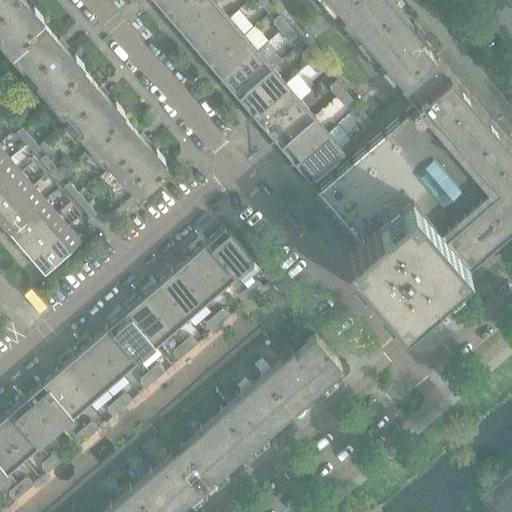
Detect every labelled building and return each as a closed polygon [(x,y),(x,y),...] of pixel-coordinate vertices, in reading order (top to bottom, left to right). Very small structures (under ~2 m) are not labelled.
[(0,0),(0,13),(15,0),(0,0)] [(62,43),(41,19),(40,18),(42,16),(33,5),(31,7),(24,0),(15,0),(0,13),(0,38),(20,62),(23,60),(31,69),(62,43)] [(155,0),(167,12),(181,0),(155,0)] [(181,29),(214,0),(181,0),(167,12),(181,29)] [(195,45),(229,16),(215,0),(214,0),(181,29),(195,45)] [(408,25),(386,0),(334,0),(344,12),(372,44),(378,51),(404,82),(434,56),(417,36),(421,32),(422,31),(413,21),(408,25)] [(288,23),(279,13),(273,18),(274,22),(280,30),(288,23)] [(209,62),(243,32),(229,16),(195,45),(209,62)] [(296,32),(288,23),(280,30),(286,37),(290,37),(296,32)] [(223,78),(257,49),(243,32),(209,62),(223,78)] [(102,90),(81,66),(81,65),(83,63),(74,53),(72,55),(62,43),(31,69),(39,78),(36,81),(60,109),(63,106),(72,116),(102,90)] [(316,56),(307,45),(301,50),(302,55),(308,63),(316,56)] [(237,94),(271,65),(257,49),(223,78),(237,94)] [(324,65),(316,56),(308,63),(315,70),(318,70),(324,65)] [(511,147),(434,56),(404,82),(400,85),(414,102),(316,186),(373,252),(366,259),(367,259),(368,258),(381,274),(380,275),(381,276),(382,275),(395,290),(394,291),(394,292),(402,286),(416,302),(511,219),(511,147)] [(251,111),(285,81),(271,65),(237,94),(251,111)] [(344,88),(335,78),(329,83),(330,88),(336,95),(344,88)] [(265,127),(299,98),(285,81),(251,111),(265,127)] [(352,98),(344,88),(336,95),(343,103),(346,103),(352,98)] [(139,132),(122,113),(121,112),(124,110),(115,100),(112,102),(102,90),(72,116),(80,125),(76,129),(100,157),(105,154),(112,163),(143,137),(139,132)] [(279,143),(313,114),(299,98),(265,127),(279,143)] [(7,109),(2,114),(11,125),(16,120),(7,109)] [(371,120),(362,109),(356,114),(356,118),(363,127),(371,120)] [(293,160),(328,130),(313,114),(279,143),(293,160)] [(21,126),(16,130),(25,141),(30,137),(21,126)] [(308,177),(337,152),(342,148),(328,130),(293,160),(308,177)] [(30,137),(25,141),(35,152),(40,147),(38,145),(30,137)] [(166,165),(162,159),(164,157),(155,147),(153,149),(143,137),(112,163),(137,190),(166,165)] [(0,165),(9,157),(0,146),(0,165)] [(45,153),(39,158),(49,168),(54,164),(48,158),(45,153)] [(0,188),(20,170),(9,157),(0,165),(0,188)] [(54,164),(49,168),(58,179),(63,175),(61,173),(54,164)] [(0,212),(33,184),(20,170),(0,188),(0,212)] [(68,180),(63,185),(70,193),(75,189),(68,180)] [(0,220),(8,229),(44,198),(33,184),(0,212),(0,220)] [(75,189),(70,193),(77,201),(82,197),(78,192),(75,189)] [(82,197),(77,201),(84,209),(89,204),(82,197)] [(19,243),(56,212),(44,198),(8,229),(19,243)] [(89,204),(84,209),(90,217),(96,212),(89,204)] [(31,256),(68,225),(56,212),(19,243),(31,256)] [(252,258),(224,224),(223,224),(206,238),(235,273),(252,258)] [(44,271),(80,239),(68,225),(31,256),(44,271)] [(235,273),(206,238),(189,253),(219,287),(235,273)] [(219,287),(189,253),(173,267),(202,301),(219,287)] [(202,301),(173,267),(156,281),(186,315),(202,301)] [(253,293),(263,285),(258,279),(254,279),(246,286),(253,293)] [(186,315),(156,281),(140,295),(169,329),(186,315)] [(243,302),(253,293),(246,286),(238,292),(238,296),(243,302)] [(169,329),(140,295),(124,309),(153,343),(169,329)] [(220,322),(230,313),(225,307),(221,307),(213,314),(220,322)] [(153,343),(124,309),(107,323),(137,357),(153,343)] [(210,330),(220,322),(213,314),(206,320),(205,324),(210,330)] [(137,357),(107,323),(91,337),(120,371),(137,357)] [(215,480),(209,474),(229,456),(262,428),(340,361),(314,331),(293,349),(289,344),(279,352),(284,357),(183,444),(179,438),(169,447),(173,452),(103,511),(164,511),(171,507),(187,493),(199,482),(205,489),(215,480)] [(187,350),(197,341),(192,336),(188,335),(181,342),(187,350)] [(120,371),(91,337),(75,351),(104,385),(120,371)] [(177,358),(187,350),(181,342),(173,349),(173,352),(177,358)] [(104,385),(75,351),(58,366),(87,400),(104,385)] [(155,378),(164,369),(159,364),(156,363),(148,370),(155,378)] [(87,400),(58,366),(41,380),(71,414),(87,400)] [(145,386),(155,378),(148,370),(140,377),(140,381),(145,386)] [(71,414),(41,380),(25,394),(54,428),(71,414)] [(122,406),(131,398),(127,392),(123,392),(115,398),(122,406)] [(54,428),(25,394),(9,408),(38,442),(54,428)] [(112,415),(122,406),(115,398),(107,405),(107,409),(112,415)] [(38,442),(9,408),(0,415),(0,430),(22,456),(38,442)] [(89,435),(99,426),(94,420),(90,420),(82,427),(89,435)] [(79,443),(89,435),(82,427),(74,433),(74,437),(79,443)] [(22,456),(0,430),(0,463),(5,470),(22,456)] [(56,463),(66,454),(61,449),(57,448),(49,455),(56,463)] [(46,471),(56,463),(49,455),(41,462),(41,466),(46,471)] [(511,511),(511,466),(482,493),(499,511),(511,511)] [(23,491),(33,483),(28,477),(24,477),(16,483),(23,491)] [(13,499),(23,491),(16,483),(9,490),(8,494),(13,499)]
